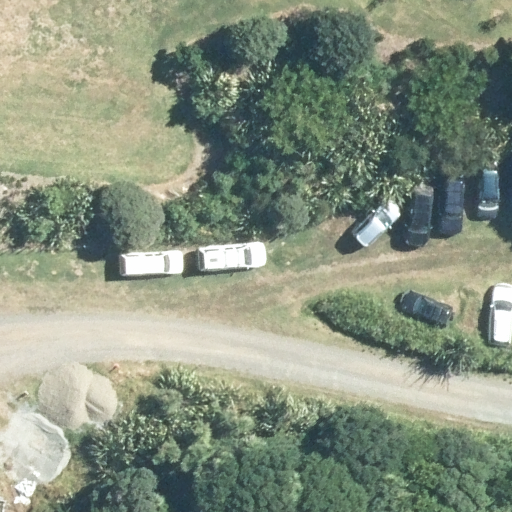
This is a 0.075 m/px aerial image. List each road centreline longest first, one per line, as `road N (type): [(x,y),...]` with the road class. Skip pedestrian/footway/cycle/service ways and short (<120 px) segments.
road 1 (unclassified): [(511,401),(130,337),(0,341)]
road 2 (track): [(130,337),(226,293),(511,254)]
